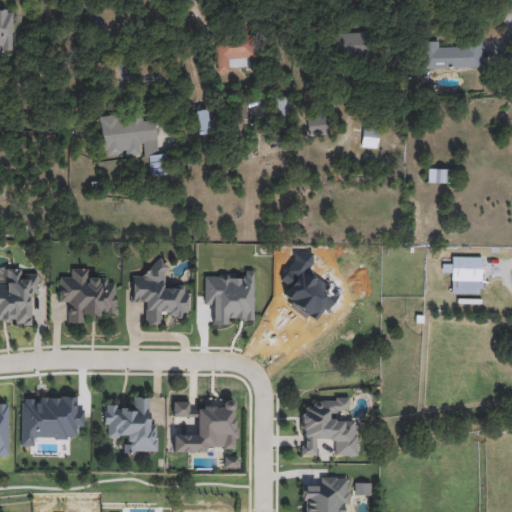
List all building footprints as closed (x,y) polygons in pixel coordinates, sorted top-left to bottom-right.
[(0,54),(0,7),(12,8),(11,55),(0,54)] [(366,57),(321,57),(321,33),(366,33),(366,57)] [(245,69),(217,72),(214,43),(253,39),(255,59),(244,60),(245,69)] [(422,42),(440,42),(440,45),(481,45),(481,68),(423,69),(422,42)] [(289,97),(289,117),(274,117),(274,97),(289,97)] [(243,103),(248,122),(235,126),(230,107),(243,103)] [(195,111),(207,109),(210,133),(198,135),(195,111)] [(307,115),(324,115),(324,135),(307,135),(307,115)] [(146,146),(102,149),(99,117),(121,116),(122,124),(156,122),(158,156),(166,155),(168,176),(148,177),(146,146)] [(362,149),(362,129),(378,129),(378,149),(362,149)] [(431,182),(433,170),(448,173),(445,185),(431,182)] [(483,294),(451,294),(451,257),(483,257),(483,294)] [(187,287),(187,316),(161,315),(161,325),(141,325),(142,303),(131,303),(132,276),(147,276),(147,262),(166,263),(165,287),(187,287)] [(115,279),(114,314),(84,313),(84,323),(68,323),(68,302),(58,302),(59,278),(70,278),(70,268),(92,269),(92,279),(115,279)] [(0,283),(4,283),(5,270),(37,271),(37,297),(30,297),(29,325),(0,325),(0,283)] [(146,421),(156,421),(155,454),(124,453),(124,437),(103,437),(104,407),(132,407),(133,397),(146,397),(146,421)] [(358,456),(334,457),(334,440),(318,440),(318,456),(301,457),(299,409),(313,409),(313,400),(348,398),(349,417),(356,416),(358,456)] [(299,511),(299,487),(320,487),(320,477),(349,477),(349,511),(299,511)]
